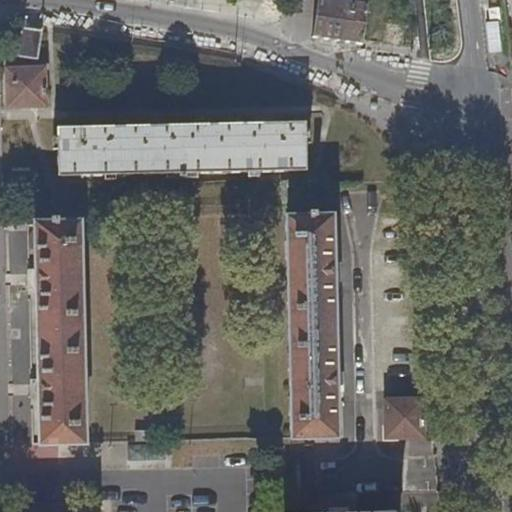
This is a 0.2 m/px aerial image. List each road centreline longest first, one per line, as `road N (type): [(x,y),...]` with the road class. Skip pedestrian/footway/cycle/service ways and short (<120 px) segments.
road 1 (residential): [(464,98),(339,69),(244,31),(51,0)]
road 2 (residential): [(485,511),(443,167),(464,98)]
